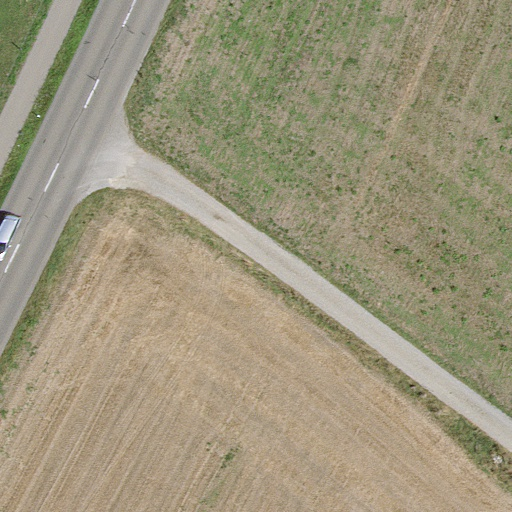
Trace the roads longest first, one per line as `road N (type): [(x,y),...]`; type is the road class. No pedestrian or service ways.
road 1 (track): [(511,444),(140,157),(67,135)]
road 2 (tertiary): [(132,0),(0,278)]
